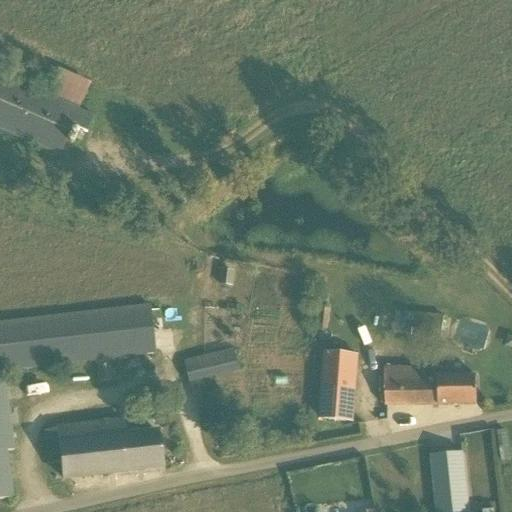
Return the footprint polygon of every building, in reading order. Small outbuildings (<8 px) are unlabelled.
[(0,76),(0,130),(59,156),(72,127),(87,133),(94,117),(46,96),(0,76)] [(0,372),(155,354),(151,319),(159,318),(158,309),(150,310),(149,306),(0,324),(0,372)] [(391,314),(389,335),(443,341),(445,320),(391,314)] [(232,349),(183,362),(188,384),(238,372),(232,349)] [(327,354),(322,419),(352,422),(358,356),(327,354)] [(98,383),(112,381),(110,365),(95,367),(98,383)] [(385,368),(385,377),(385,406),(438,406),(477,406),(476,377),(449,377),(449,368),(385,368)] [(4,384),(3,384),(0,384),(0,500),(11,499),(5,452),(14,451),(4,384)] [(44,430),(46,445),(49,465),(60,464),(63,480),(161,468),(157,432),(124,436),(123,420),(44,430)] [(465,511),(467,511),(460,454),(431,456),(436,511),(465,511)]
